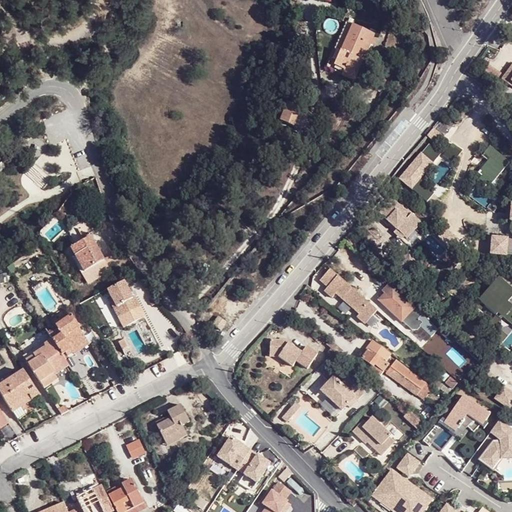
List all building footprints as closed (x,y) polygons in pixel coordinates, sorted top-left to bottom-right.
[(357,53),(361,55),(364,56),(374,35),(346,22),(325,68),(350,79),(353,73),(359,60),(355,59),(357,53)] [(359,60),(353,73),(356,75),(362,62),(359,60)] [(511,64),(502,76),(511,84),(511,64)] [(486,66),(483,79),(496,82),(499,69),(486,66)] [(511,84),(502,76),(499,80),(511,88),(511,84)] [(302,109),(290,103),(289,103),(281,121),(294,127),(302,109)] [(420,186),(416,183),(424,174),(439,157),(428,147),(398,181),(424,205),(431,196),(420,186)] [(428,177),(424,174),(416,183),(420,186),(428,177)] [(419,220),(391,196),(378,212),(396,228),(403,234),(405,236),(419,220)] [(403,234),(396,228),(393,231),(401,237),(403,234)] [(506,238),(492,236),(490,254),(504,255),(506,238)] [(72,249),(88,278),(107,268),(91,239),(72,249)] [(88,278),(72,249),(69,250),(85,280),(88,278)] [(409,250),(398,263),(407,271),(419,258),(409,250)] [(447,265),(454,257),(446,250),(439,257),(447,265)] [(366,302),(329,270),(319,281),(327,288),(324,292),(331,299),(335,294),(359,315),(356,318),(364,325),(376,311),(366,302)] [(511,293),(496,280),(477,301),(495,316),(511,296),(511,293)] [(123,281),(106,291),(111,300),(121,318),(140,308),(141,307),(136,298),(133,300),(129,292),(123,281)] [(379,302),(383,306),(411,332),(416,332),(419,328),(430,338),(437,331),(390,286),(383,293),(386,295),(379,302)] [(117,319),(121,318),(111,300),(107,302),(117,319)] [(511,317),(511,302),(500,317),(506,323),(511,317)] [(121,318),(117,319),(122,330),(145,317),(140,308),(121,318)] [(71,316),(46,332),(51,340),(62,357),(65,355),(72,350),(69,345),(82,336),(78,330),(79,329),(71,316)] [(221,330),(226,322),(218,317),(213,325),(221,330)] [(89,346),(82,336),(69,345),(72,350),(65,355),(67,358),(74,353),(75,355),(89,346)] [(41,385),(55,376),(69,367),(62,357),(51,340),(43,346),(45,348),(26,361),(41,385)] [(373,341),(367,349),(369,351),(384,361),(390,354),(373,341)] [(45,348),(43,346),(43,344),(23,357),(26,361),(45,348)] [(285,345),(268,344),(266,361),(274,361),(290,370),(293,365),(304,372),(313,356),(302,349),(298,355),(284,347),(285,345)] [(342,351),(334,345),(331,350),(334,351),(339,355),(342,351)] [(360,359),(362,360),(369,351),(367,349),(360,359)] [(329,356),(334,361),(339,355),(334,351),(329,356)] [(384,372),(389,365),(369,351),(362,360),(373,368),(372,370),(381,376),(384,372)] [(420,390),(425,384),(395,361),(390,368),(420,390)] [(420,390),(390,368),(388,371),(417,393),(420,390)] [(30,402),(39,397),(22,371),(16,375),(0,386),(0,394),(10,409),(28,398),(30,402)] [(0,386),(16,375),(14,372),(0,380),(0,386)] [(55,376),(41,385),(44,389),(58,380),(55,376)] [(355,398),(358,401),(365,395),(348,377),(342,384),(335,377),(321,390),(341,411),(347,406),(355,398)] [(451,390),(456,384),(450,378),(445,384),(451,390)] [(426,395),(431,389),(425,384),(420,390),(426,395)] [(511,406),(511,391),(505,387),(496,398),(510,409),(511,406)] [(490,413),(462,395),(449,412),(446,410),(423,438),(429,443),(446,423),(454,429),(459,424),(460,425),(463,421),(468,425),(467,426),(473,432),(480,424),(482,425),(490,413)] [(28,398),(10,409),(12,414),(30,402),(28,398)] [(355,398),(347,406),(350,409),(358,401),(355,398)] [(293,401),(287,409),(292,414),(299,406),(293,401)] [(181,427),(189,424),(180,405),(166,412),(168,416),(171,420),(156,427),(166,447),(186,437),(181,427)] [(287,409),(280,417),(286,421),(292,414),(287,409)] [(171,420),(168,416),(154,423),(156,427),(171,420)] [(363,422),(353,432),(352,433),(364,445),(366,443),(381,458),(394,445),(389,440),(391,438),(372,419),(366,425),(363,422)] [(511,431),(511,428),(500,420),(491,433),(498,439),(498,435),(505,434),(505,431),(511,431)] [(493,442),(481,460),(494,469),(498,463),(504,468),(511,467),(511,431),(505,431),(505,434),(498,435),(498,439),(499,442),(493,442)] [(268,464),(229,438),(217,456),(256,482),(268,464)] [(142,448),(139,440),(126,446),(129,454),(142,448)] [(142,448),(129,454),(132,460),(145,454),(142,448)] [(416,464),(405,456),(395,470),(406,478),(416,464)] [(410,485),(390,471),(385,477),(405,492),(410,485)] [(385,477),(371,495),(391,510),(396,503),(405,492),(385,477)] [(116,511),(128,511),(144,504),(131,480),(121,485),(123,489),(108,496),(116,511)] [(276,482),(270,492),(283,501),(290,491),(276,482)] [(123,489),(121,485),(106,492),(108,496),(123,489)] [(405,492),(396,503),(407,511),(421,511),(430,501),(410,485),(405,492)] [(113,511),(114,511),(102,486),(76,498),(80,508),(82,511),(113,511)] [(283,501),(270,492),(256,511),(283,511),(289,505),(283,501)] [(67,511),(63,503),(42,511),(67,511)] [(407,511),(396,503),(391,510),(393,511),(407,511)]
